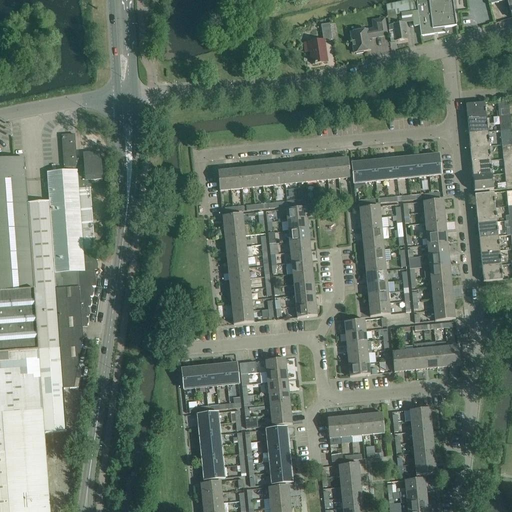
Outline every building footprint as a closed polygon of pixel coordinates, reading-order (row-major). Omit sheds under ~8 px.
[(386,11),(389,25),(392,25),(395,42),(407,40),(406,30),(405,22),(414,21),(415,27),(419,26),(416,0),(386,4),(387,11),(386,11)] [(419,0),(416,0),(419,26),(421,36),(445,33),(444,28),(456,26),(452,0),(419,0)] [(373,29),(351,33),(350,33),(354,54),(370,51),(368,39),(387,36),(384,19),(372,21),(373,29)] [(323,41),(304,44),(304,46),(305,49),(310,49),(312,64),(314,64),(315,64),(317,64),(317,63),(327,62),(325,52),(323,42),(332,41),(329,24),(322,25),(320,26),(323,41)] [(499,117),(510,115),(508,101),(497,102),(499,117)] [(467,120),(486,118),(485,104),(466,105),(467,120)] [(511,130),(510,115),(499,117),(500,131),(511,130)] [(488,132),(486,118),(467,120),(469,134),(488,132)] [(511,144),(511,136),(511,130),(500,131),(502,146),(511,144)] [(488,132),(469,134),(470,149),(489,147),(488,132)] [(66,431),(63,390),(78,389),(82,369),(77,368),(83,338),(82,328),(85,328),(84,318),(86,318),(85,308),(88,307),(87,297),(89,297),(89,287),(91,287),(90,271),(94,271),(93,261),(96,261),(90,188),(91,188),(91,181),(101,180),(101,183),(102,183),(100,153),(84,154),(84,159),(83,159),(83,161),(84,161),(85,171),(77,172),(74,135),(62,136),(64,172),(47,174),(49,202),(27,204),(24,159),(0,160),(0,511),(49,511),(44,433),(66,431)] [(511,144),(502,146),(503,160),(511,159),(511,144)] [(489,147),(470,149),(471,163),(490,161),(489,147)] [(438,156),(428,157),(430,177),(440,176),(441,176),(439,155),(438,156)] [(430,177),(428,157),(417,158),(419,178),(430,177)] [(419,178),(417,158),(406,159),(408,179),(419,178)] [(347,159),(336,160),(338,180),(349,179),(350,179),(348,159),(347,159)] [(408,179),(406,159),(395,160),(397,180),(408,179)] [(511,173),(511,159),(503,160),(505,174),(511,173)] [(336,160),(326,161),(328,181),(338,180),(336,160)] [(397,180),(395,160),(384,161),(386,181),(397,180)] [(326,161),(315,162),(317,182),(328,181),(326,161)] [(384,161),(374,162),(376,182),(386,181),(384,161)] [(492,176),(490,161),(471,163),(473,178),(492,176)] [(317,182),(315,162),(304,163),(306,183),(317,182)] [(374,162),(363,164),(365,183),(376,182),(374,162)] [(306,183),(304,163),(293,164),(295,184),(306,183)] [(295,184),(293,164),(283,166),(285,185),(295,184)] [(365,183),(363,164),(352,165),(352,164),(351,164),(353,193),(365,191),(365,183)] [(283,166),(272,167),(274,186),(285,185),(283,166)] [(274,186),(272,167),(261,168),(263,187),(274,186)] [(261,168),(251,169),(252,189),(263,187),(261,168)] [(252,189),(251,169),(240,170),(242,190),(252,189)] [(242,190),(240,170),(229,171),(231,191),(242,190)] [(231,191),(229,171),(219,172),(219,171),(217,172),(220,192),(221,192),(231,191)] [(493,191),(492,176),(473,178),(474,192),(493,191)] [(410,192),(410,197),(410,202),(421,201),(420,191),(410,192)] [(476,210),(495,208),(494,194),(475,195),(476,210)] [(424,214),(444,211),(443,202),(444,202),(443,200),(423,203),(423,204),(424,214)] [(409,215),(408,207),(412,207),(412,204),(403,205),(404,216),(409,215)] [(361,220),(380,218),(379,208),(380,208),(380,207),(359,209),(359,210),(360,210),(361,220)] [(287,221),(307,219),(306,209),(306,208),(286,210),(286,211),(287,221)] [(496,223),(495,208),(476,210),(478,225),(496,223)] [(445,222),(444,211),(424,214),(425,224),(445,222)] [(224,227),(243,225),(242,216),(243,216),(243,214),(232,215),(222,216),(222,218),(223,218),(224,227)] [(380,218),(361,220),(362,231),(381,229),(380,218)] [(308,230),(307,219),(287,221),(288,232),(308,230)] [(446,233),(445,222),(425,224),(426,235),(446,233)] [(496,223),(478,225),(479,239),(498,237),(496,223)] [(245,236),(243,225),(224,227),(225,238),(245,236)] [(410,230),(410,226),(405,227),(406,237),(411,237),(421,236),(420,230),(415,231),(415,229),(410,230)] [(383,240),(381,229),(362,231),(363,242),(383,240)] [(308,230),(288,232),(289,243),(309,241),(308,230)] [(446,233),(426,235),(428,246),(447,244),(446,233)] [(245,236),(225,238),(226,249),(246,247),(245,236)] [(499,251),(498,237),(479,239),(480,253),(499,251)] [(383,240),(363,242),(364,252),(384,250),(383,240)] [(309,241),(289,243),(291,254),(310,252),(309,241)] [(277,244),(274,244),(269,245),(270,256),(279,255),(277,244)] [(447,244),(428,246),(429,257),(448,255),(447,244)] [(247,258),(246,247),(226,249),(227,260),(247,258)] [(384,250),(364,252),(365,263),(385,261),(384,250)] [(501,266),(499,251),(480,253),(482,268),(501,266)] [(311,262),(310,252),(291,254),(292,264),(311,262)] [(448,255),(429,257),(430,268),(449,266),(448,255)] [(248,269),(247,258),(227,260),(228,271),(248,269)] [(385,261),(365,263),(366,274),(386,272),(385,261)] [(312,273),(311,262),(292,264),(293,275),(312,273)] [(449,266),(430,268),(431,279),(450,277),(449,266)] [(502,281),(501,266),(482,268),(483,283),(502,281)] [(249,280),(248,269),(228,271),(229,282),(249,280)] [(386,272),(366,274),(367,285),(387,283),(386,272)] [(314,284),(312,273),(293,275),(294,286),(314,284)] [(450,277),(431,279),(432,290),(452,288),(450,277)] [(249,280),(229,282),(230,293),(250,291),(249,280)] [(387,283),(367,285),(368,295),(388,294),(387,283)] [(314,284),(294,286),(295,297),(315,295),(314,284)] [(452,288),(432,290),(433,300),(453,298),(452,288)] [(250,291),(230,293),(232,304),(251,302),(250,291)] [(420,293),(416,293),(412,294),(412,302),(421,301),(420,293)] [(388,294),(368,295),(369,306),(389,304),(388,294)] [(315,295),(295,297),(296,307),(316,305),(315,295)] [(454,309),(453,298),(433,300),(434,311),(454,309)] [(422,309),(421,301),(412,302),(413,310),(418,310),(418,309),(422,309)] [(251,302),(232,304),(233,315),(252,312),(251,302)] [(389,304),(369,306),(370,316),(370,318),(391,316),(390,314),(390,315),(389,304)] [(316,305),(296,307),(297,318),(297,319),(317,317),(317,315),(317,316),(316,305)] [(454,309),(434,311),(435,321),(434,321),(435,322),(455,320),(455,319),(454,309)] [(253,322),(252,312),(233,315),(234,324),(233,324),(233,326),(254,323),(254,322),(253,322)] [(346,334),(365,332),(364,322),(365,322),(365,320),(344,323),(344,324),(345,324),(346,334)] [(434,325),(423,326),(423,331),(424,343),(428,343),(428,334),(432,334),(431,330),(434,330),(434,325)] [(365,332),(346,334),(347,345),(366,343),(365,332)] [(366,343),(347,345),(348,356),(367,354),(366,343)] [(447,348),(449,367),(459,367),(460,367),(458,346),(457,346),(457,347),(447,348)] [(447,348),(436,349),(438,369),(449,367),(447,348)] [(436,349),(425,350),(427,370),(438,369),(436,349)] [(425,350),(415,351),(416,371),(427,370),(425,350)] [(415,351),(404,352),(406,372),(416,371),(415,351)] [(406,372),(404,352),(393,353),(392,353),(394,373),(395,373),(406,372)] [(367,354),(348,356),(349,367),(369,365),(367,354)] [(267,374),(286,372),(285,361),(286,361),(286,359),(265,361),(265,363),(266,363),(267,374)] [(240,375),(245,375),(255,374),(254,372),(254,366),(248,367),(248,363),(239,364),(240,375)] [(226,366),(228,385),(239,384),(237,364),(235,364),(235,365),(226,366)] [(370,375),(369,365),(349,367),(350,377),(349,377),(350,378),(370,376),(370,375)] [(226,366),(215,367),(217,387),(228,385),(226,366)] [(215,367),(204,368),(206,388),(217,387),(215,367)] [(204,368),(193,369),(195,389),(206,388),(204,368)] [(195,389),(193,369),(183,370),(181,370),(184,391),(185,391),(185,390),(195,389)] [(268,384),(287,382),(286,372),(267,374),(260,374),(261,385),(268,384)] [(289,394),(287,382),(268,384),(269,396),(289,394)] [(243,398),(248,398),(247,396),(251,396),(250,388),(242,389),(243,398)] [(290,404),(289,394),(269,396),(270,406),(290,404)] [(230,409),(230,404),(227,405),(226,397),(218,397),(219,406),(219,410),(230,409)] [(291,415),(290,404),(270,406),(271,417),(291,415)] [(264,406),(249,408),(244,409),(245,420),(250,419),(249,412),(264,410),(264,406)] [(411,423),(431,421),(430,410),(430,409),(409,411),(409,412),(410,412),(411,423)] [(199,427),(219,425),(217,415),(218,415),(218,414),(197,416),(197,417),(198,417),(199,427)] [(381,414),(370,416),(372,435),(383,434),(384,434),(382,414),(381,414)] [(292,424),(291,415),(271,417),(272,426),(272,427),(292,425),(292,424)] [(370,416),(359,417),(361,436),(372,435),(370,416)] [(361,436),(359,417),(349,418),(351,437),(361,436)] [(349,418),(338,419),(340,438),(351,437),(349,418)] [(340,438),(338,419),(328,420),(328,419),(327,419),(329,440),(330,440),(330,439),(340,438)] [(431,421),(411,423),(412,434),(432,432),(431,421)] [(219,425),(199,427),(200,439),(220,436),(219,425)] [(268,443),(287,441),(286,430),(287,429),(287,428),(266,430),(266,432),(267,431),(268,443)] [(432,432),(412,434),(413,445),(433,443),(432,432)] [(220,436),(200,439),(201,449),(221,447),(220,436)] [(287,441),(268,443),(269,454),(288,452),(287,441)] [(434,453),(433,443),(413,445),(414,455),(434,453)] [(222,458),(221,447),(201,449),(202,460),(222,458)] [(330,450),(331,463),(342,462),(341,449),(330,450)] [(290,462),(288,452),(269,454),(270,464),(290,462)] [(435,464),(434,453),(414,455),(415,466),(435,464)] [(223,469),(222,458),(202,460),(203,471),(223,469)] [(290,462),(270,464),(271,475),(291,473),(290,462)] [(340,478),(360,476),(358,465),(359,465),(359,464),(338,466),(338,467),(339,467),(340,478)] [(435,464),(415,466),(416,476),(416,477),(437,475),(437,474),(436,474),(435,464)] [(224,478),(223,469),(203,471),(204,480),(204,481),(225,479),(224,478)] [(292,482),(291,473),(271,475),(272,485),(271,485),(272,486),(292,483),(292,482)] [(361,487),(360,476),(340,478),(341,489),(361,487)] [(405,482),(406,489),(396,490),(397,494),(406,493),(426,491),(425,480),(425,479),(404,481),(404,482),(405,482)] [(202,497),(222,494),(220,483),(221,483),(221,482),(200,484),(200,485),(201,485),(202,497)] [(270,500),(289,498),(288,487),(289,487),(288,486),(268,488),(268,490),(270,500)] [(361,487),(341,489),(342,500),(362,498),(361,487)] [(427,502),(426,491),(406,493),(407,504),(427,502)] [(222,494),(202,497),(203,507),(223,505),(222,494)] [(393,494),(392,494),(388,494),(389,503),(398,502),(397,494),(393,494)] [(290,509),(289,498),(270,500),(271,511),(290,509)] [(363,509),(362,498),(342,500),(343,511),(363,509)] [(427,511),(427,502),(407,504),(407,511),(427,511)]
